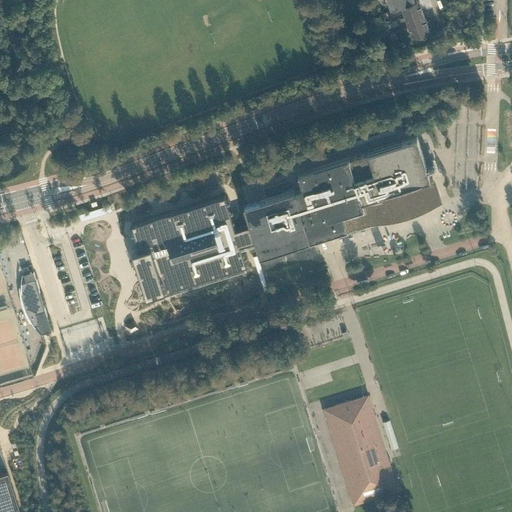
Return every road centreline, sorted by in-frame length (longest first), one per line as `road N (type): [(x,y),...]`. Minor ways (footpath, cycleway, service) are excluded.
road 1 (tertiary): [(105,180),(392,78)]
road 2 (residential): [(332,286),(505,230)]
road 3 (tertiary): [(511,49),(481,50),(392,78)]
road 4 (tertiary): [(392,78),(511,64)]
